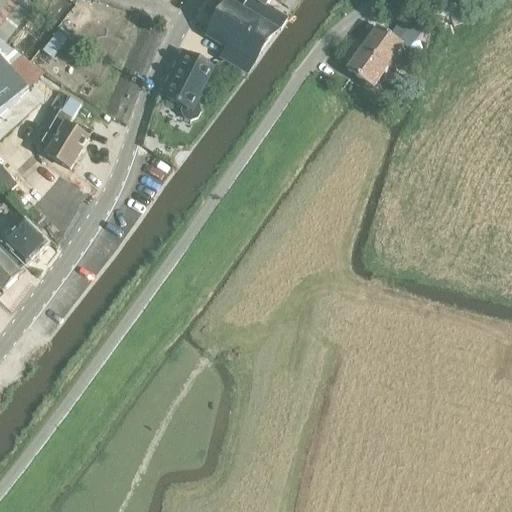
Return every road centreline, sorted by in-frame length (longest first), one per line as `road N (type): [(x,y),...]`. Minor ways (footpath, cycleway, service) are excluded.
road 1 (unclassified): [(0,498),(319,49),(388,0)]
road 2 (tertiary): [(202,0),(155,82),(98,220),(0,354)]
